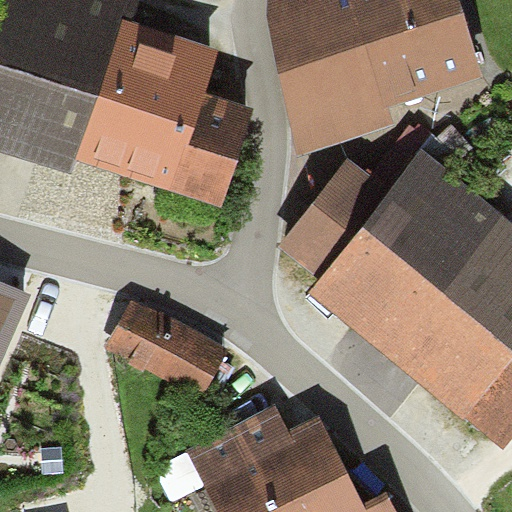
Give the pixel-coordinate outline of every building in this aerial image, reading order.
[(78,164),(125,25),(133,0),(0,0),(0,153),(73,178),(78,164)] [(385,112),(484,83),(456,0),(268,0),(266,12),(300,157),(389,125),(385,112)] [(203,97),(219,56),(125,25),(78,164),(165,194),(203,97)] [(256,117),(203,97),(165,194),(218,214),(256,117)] [(324,283),(309,301),(465,432),(473,422),(502,447),(511,434),(511,232),(425,161),(393,199),(324,283)] [(324,283),(393,199),(349,164),(284,250),(324,283)] [(0,360),(30,287),(0,278),(0,360)] [(134,302),(107,353),(199,401),(226,350),(134,302)] [(278,407),(187,454),(216,511),(400,511),(389,489),(367,500),(323,416),(291,432),(278,407)]
